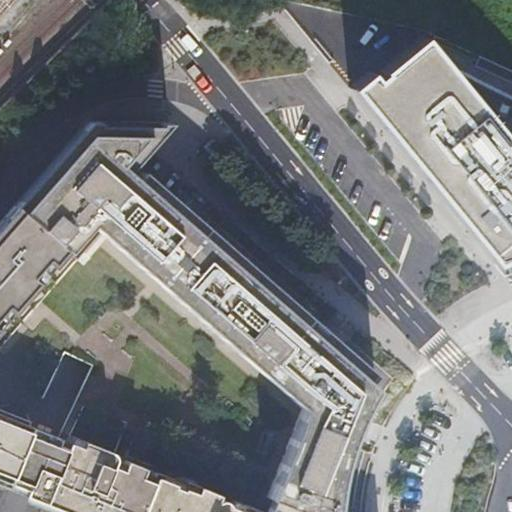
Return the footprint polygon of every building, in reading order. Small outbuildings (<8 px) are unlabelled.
[(391,97),(370,114),(511,286),(511,127),(446,60),(402,96),(403,98),(396,103),(391,97)] [(152,195),(127,174),(169,123),(85,124),(0,221),(0,483),(11,488),(39,423),(0,406),(0,359),(4,355),(120,237),(123,240),(127,244),(302,413),(267,501),(270,502),(293,511),(337,511),(338,500),(342,480),(348,459),(358,432),(365,415),(376,395),(381,388),(372,380),(377,375),(165,196),(157,189),(152,195)] [(72,435),(39,423),(11,488),(39,499),(46,502),(48,503),(62,468),(76,437),(72,435)] [(197,494),(155,477),(157,471),(76,437),(62,468),(48,503),(55,506),(70,511),(254,511),(200,489),(197,494)] [(265,511),(293,511),(270,502),(265,511)]
